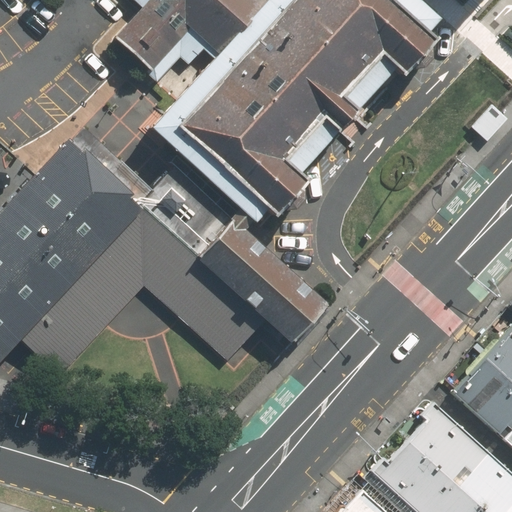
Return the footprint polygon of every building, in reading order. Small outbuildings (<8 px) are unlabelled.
[(149,126),(268,226),(305,183),(284,165),(327,115),(347,133),(360,117),(341,101),(379,55),(399,72),(438,26),(407,0),(142,0),(110,39),(150,73),(184,33),(210,54),(149,126)] [(501,118),(484,103),(464,124),(481,139),(501,118)] [(349,138),(326,120),(290,163),(313,182),(349,138)] [(0,359),(23,339),(59,373),(141,286),(222,358),(258,321),(194,259),(65,134),(0,207),(0,359)] [(319,298),(231,218),(194,259),(282,339),(319,298)] [(511,335),(455,398),(511,449),(511,335)] [(365,472),(409,511),(511,511),(511,479),(428,403),(365,472)] [(344,511),(392,511),(366,488),(344,511)]
